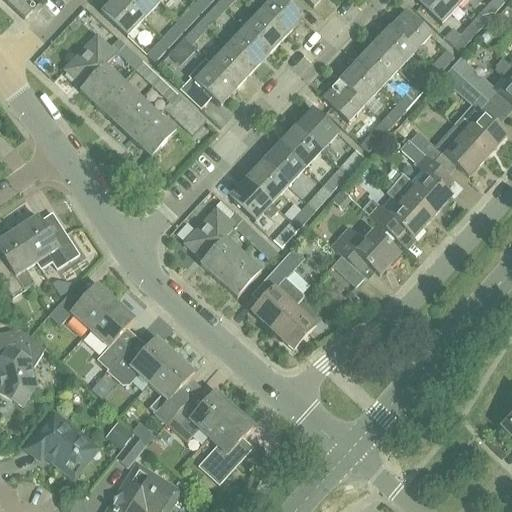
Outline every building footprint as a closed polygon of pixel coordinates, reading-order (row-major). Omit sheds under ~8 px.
[(144,23),(119,0),(115,0),(101,16),(127,41),(144,23)] [(155,0),(119,0),(144,23),(161,5),(155,0)] [(208,0),(200,0),(196,5),(204,12),(212,3),(208,0)] [(217,6),(224,13),(236,0),(222,0),(220,3),(217,6)] [(281,0),(273,0),(260,14),(287,39),(304,21),(281,0)] [(323,0),(302,0),(313,10),(323,0)] [(458,10),(448,0),(418,0),(416,3),(441,28),(458,10)] [(448,0),(458,10),(467,0),(448,0)] [(493,0),(489,6),(497,14),(509,0),(493,0)] [(200,23),(200,24),(208,31),(224,13),(217,6),(214,8),(211,12),(209,14),(200,23)] [(497,14),(489,6),(473,24),(481,31),(497,14)] [(511,13),(507,9),(499,18),(503,22),(498,27),(508,35),(511,31),(511,13)] [(190,11),(179,23),(187,30),(196,21),(198,18),(190,11)] [(103,27),(88,14),(80,23),(94,37),(103,27)] [(287,39),(260,14),(244,32),(270,57),(287,39)] [(389,32),(415,57),(432,39),(406,14),(389,32)] [(179,23),(163,40),(170,47),(171,47),(179,38),(182,36),(185,33),(187,30),(179,23)] [(192,32),(189,35),(197,42),(208,31),(200,24),(192,32)] [(481,31),(473,24),(460,37),(453,30),(444,40),(460,55),(481,31)] [(270,57),(244,32),(227,49),(253,74),(270,57)] [(389,32),(373,50),(398,74),(415,57),(389,32)] [(117,56),(125,47),(119,41),(110,50),(97,37),(64,72),(83,90),(105,68),(117,56)] [(163,40),(158,46),(165,53),(168,50),(170,47),(163,40)] [(183,41),(176,50),(183,57),(191,49),(183,41)] [(125,47),(117,56),(135,72),(143,64),(125,48),(125,47)] [(155,49),(147,58),(154,65),(163,56),(155,49)] [(227,49),(210,67),(237,92),(253,74),(227,49)] [(373,50),(356,67),(382,92),(398,74),(373,50)] [(447,52),(430,71),(438,79),(455,60),(447,52)] [(511,69),(510,67),(502,61),(495,69),(501,74),(501,79),(509,86),(499,96),(511,107),(511,69)] [(465,83),(489,105),(498,95),(473,73),(473,74),(460,62),(451,71),(465,82),(465,83)] [(220,110),(237,92),(210,67),(194,84),(191,81),(180,94),(200,113),(211,101),(220,110)] [(382,92),(356,67),(340,84),(366,109),(382,92)] [(105,68),(83,90),(80,93),(98,110),(123,85),(105,68)] [(430,71),(414,89),(422,96),(438,79),(430,71)] [(151,72),(144,80),(153,88),(160,81),(151,72)] [(489,105),(465,83),(464,84),(451,72),(443,81),(480,114),(489,105)] [(366,109),(340,84),(323,102),(349,127),(366,109)] [(140,101),(123,85),(98,110),(116,127),(140,101)] [(165,86),(158,93),(170,104),(177,97),(165,86)] [(422,96),(414,89),(398,106),(406,114),(422,96)] [(170,104),(163,111),(173,120),(192,138),(205,124),(195,114),(186,105),(183,102),(180,100),(178,97),(177,97),(170,104)] [(140,101),(116,127),(133,144),(158,118),(140,101)] [(398,106),(382,124),(390,132),(406,114),(398,106)] [(312,112),(296,130),(322,155),(339,137),(312,112)] [(464,137),(488,159),(506,138),(482,116),(464,137)] [(176,135),(158,118),(133,144),(151,161),(176,135)] [(377,146),(390,132),(382,124),(360,148),(368,155),(377,146)] [(322,155),(296,130),(279,148),(306,173),(322,155)] [(434,166),(434,165),(443,156),(421,134),(411,144),(422,155),(434,166)] [(488,159),(464,137),(445,158),(469,180),(488,159)] [(306,173),(279,148),(263,165),(289,190),(306,173)] [(355,153),(339,171),(347,179),(363,161),(355,153)] [(434,166),(422,155),(412,166),(420,174),(411,184),(404,177),(401,179),(395,174),(388,181),(391,184),(432,221),(451,199),(439,189),(449,179),(434,165),(434,166)] [(263,165),(246,183),(273,207),(289,190),(263,165)] [(347,179),(339,171),(323,189),(331,197),(347,179)] [(279,214),(273,207),(246,183),(229,201),(256,225),(265,216),(272,222),(279,214)] [(432,221),(391,184),(385,190),(388,194),(386,196),(399,208),(390,219),(380,210),(371,220),(395,243),(404,234),(413,242),(432,221)] [(331,197),(323,189),(307,206),(315,214),(331,197)] [(332,204),(340,211),(350,200),(342,193),(332,204)] [(307,206),(290,224),(299,232),(315,214),(307,206)] [(235,232),(243,223),(236,217),(230,224),(216,212),(184,247),(204,265),(225,242),(235,232)] [(17,233),(37,264),(41,270),(52,262),(54,266),(58,272),(80,257),(64,232),(52,240),(39,219),(17,233)] [(243,223),(235,232),(252,248),(260,239),(243,223)] [(299,232),(290,224),(274,242),(283,250),(299,232)] [(399,257),(379,239),(374,234),(364,245),(349,232),(332,250),(342,259),(360,275),(368,268),(380,279),(399,257)] [(37,264),(17,233),(0,243),(0,253),(9,268),(0,273),(0,279),(13,300),(36,286),(26,271),(37,264)] [(278,256),(260,239),(252,248),(270,264),(278,256)] [(225,242),(204,265),(201,268),(219,284),(243,258),(225,242)] [(294,311),(295,311),(304,301),(285,283),(300,267),(290,257),(253,297),(262,305),(252,315),(273,334),(294,311)] [(262,275),(243,258),(219,284),(238,301),(262,275)] [(342,259),(333,269),(356,290),(365,280),(360,275),(342,259)] [(90,333),(115,305),(96,288),(80,306),(69,296),(49,318),(60,328),(71,316),(90,333)] [(115,305),(90,333),(109,350),(98,362),(108,372),(128,350),(117,341),(134,322),(115,305)] [(294,311),(273,334),(293,354),(315,330),(295,311),(294,311)] [(32,372),(43,354),(24,342),(28,338),(19,330),(0,335),(0,352),(5,349),(9,352),(0,365),(0,393),(22,407),(35,387),(32,372)] [(128,350),(108,372),(107,373),(123,387),(129,386),(138,377),(149,387),(174,359),(155,341),(138,360),(128,350)] [(194,376),(174,359),(149,387),(161,397),(152,407),(152,414),(167,427),(187,404),(177,395),(194,376)] [(198,414),(187,404),(167,427),(187,445),(199,432),(209,440),(234,412),(215,395),(198,414)] [(234,412),(209,440),(218,449),(211,458),(213,460),(205,469),(211,474),(207,479),(219,489),(239,468),(228,458),(253,429),(234,412)] [(73,480),(97,451),(54,416),(26,450),(39,460),(45,452),(55,460),(53,463),(73,480)] [(511,418),(502,428),(511,438),(511,418)] [(146,448),(135,440),(117,461),(128,470),(146,448)] [(147,511),(167,511),(178,495),(138,469),(110,511),(145,511),(146,511),(147,511)]
